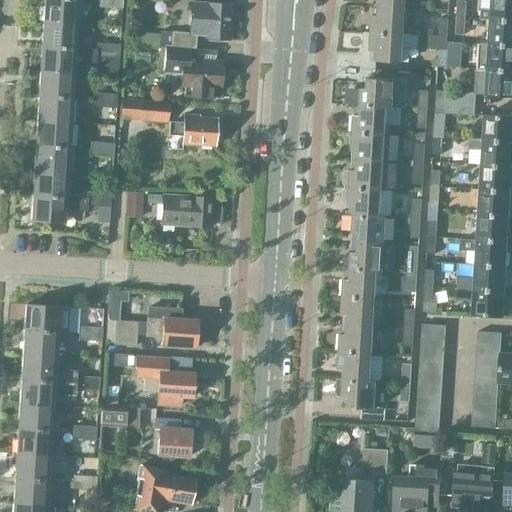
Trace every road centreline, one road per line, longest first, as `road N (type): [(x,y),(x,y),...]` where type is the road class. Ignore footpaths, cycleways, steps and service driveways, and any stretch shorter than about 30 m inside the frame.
road 1 (tertiary): [(296,0),(275,285)]
road 2 (residential): [(275,285),(0,264)]
road 3 (tertiary): [(261,511),(275,285)]
